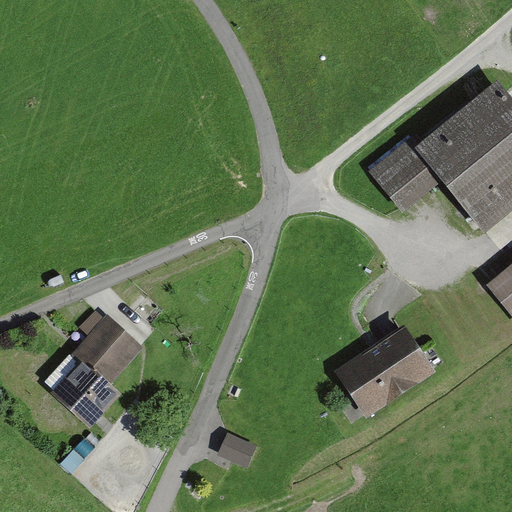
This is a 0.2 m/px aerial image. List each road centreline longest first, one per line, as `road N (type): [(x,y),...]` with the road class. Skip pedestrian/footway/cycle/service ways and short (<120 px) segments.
road 1 (track): [(199,0),(265,116),(274,209),(511,17)]
road 2 (residential): [(274,209),(262,264),(204,416),(157,511)]
road 3 (unclassified): [(0,329),(274,209)]
